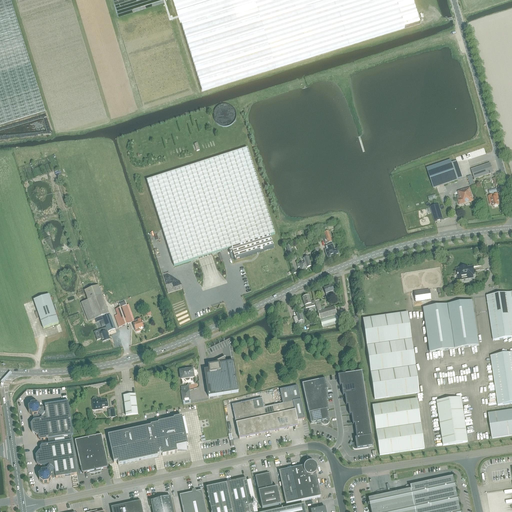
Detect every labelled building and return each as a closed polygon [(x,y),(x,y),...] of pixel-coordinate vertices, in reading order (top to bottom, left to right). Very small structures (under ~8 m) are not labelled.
[(0,0),(0,125),(45,112),(10,0),(0,0)] [(173,0),(202,92),(275,70),(420,25),(412,0),(173,0)] [(247,149),(147,181),(174,267),(231,248),(235,261),(274,248),(270,236),(275,234),(247,149)] [(457,181),(452,164),(451,160),(427,169),(433,189),(444,185),(457,181)] [(471,170),(474,179),(493,173),(490,164),(471,170)] [(459,197),(456,197),(457,200),(459,205),(473,201),(469,188),(461,191),(458,192),(459,197)] [(499,201),(498,196),(497,194),(488,197),(490,204),(492,204),(493,207),(499,206),(498,201),(499,201)] [(430,207),(434,221),(443,219),(438,205),(430,207)] [(328,232),(324,233),(325,239),(323,239),(325,244),(332,242),(328,232)] [(336,250),(334,250),(332,245),(325,247),(326,250),(325,250),(327,258),(338,254),(336,250)] [(303,259),(304,262),(297,265),(298,268),(300,267),(301,271),(307,269),(307,268),(311,266),(308,257),(303,259)] [(470,278),(473,277),(472,272),(474,271),(473,267),(467,268),(467,267),(460,268),(460,269),(459,269),(458,270),(457,270),(457,271),(458,276),(457,276),(457,280),(463,279),(463,280),(470,278)] [(323,289),(327,298),(334,296),(333,292),(333,290),(334,290),(333,287),(332,288),(331,286),(323,289)] [(99,287),(85,292),(88,301),(82,304),(89,324),(96,321),(102,319),(103,318),(106,328),(108,332),(115,329),(99,287)] [(430,300),(429,291),(414,293),(416,302),(430,300)] [(511,338),(511,292),(487,297),(493,341),(511,338)] [(33,300),(43,329),(59,324),(49,295),(33,300)] [(311,303),(309,296),(303,298),(306,309),(312,307),(315,306),(313,302),(311,303)] [(315,302),(318,312),(323,328),(339,323),(334,307),(322,311),(319,301),(315,302)] [(472,301),(423,308),(429,353),(479,345),(472,301)] [(117,316),(114,317),(119,328),(133,323),(128,311),(126,306),(115,310),(117,316)] [(297,314),(296,314),(297,317),(293,318),(295,323),(298,322),(298,323),(299,325),(304,324),(301,313),(299,313),(297,314)] [(363,319),(365,336),(374,399),(419,393),(407,313),(363,319)] [(96,321),(96,323),(100,322),(102,327),(105,326),(102,319),(96,321)] [(138,332),(139,332),(141,331),(140,329),(143,328),(140,319),(134,322),(134,325),(133,325),(135,331),(136,332),(138,332)] [(106,328),(99,331),(101,336),(103,342),(109,340),(111,339),(108,332),(106,328)] [(498,406),(511,403),(511,353),(491,357),(498,406)] [(204,371),(208,397),(231,394),(238,392),(234,362),(226,363),(226,364),(225,358),(213,364),(214,364),(214,365),(208,366),(209,370),(204,371)] [(185,370),(185,371),(180,372),(181,380),(185,379),(186,380),(186,381),(187,381),(188,381),(189,381),(189,380),(190,380),(190,379),(194,378),(193,370),(188,370),(185,370)] [(339,386),(341,386),(363,383),(362,372),(338,376),(339,386)] [(304,395),(326,390),(328,390),(325,380),(302,385),(304,395)] [(343,396),(344,396),(365,393),(363,383),(341,386),(343,396)] [(189,393),(189,392),(190,392),(189,391),(189,384),(188,384),(187,386),(187,387),(181,388),(182,393),(183,401),(190,400),(190,399),(189,397),(190,397),(190,396),(189,396),(189,393)] [(280,390),(283,404),(288,428),(290,427),(293,427),(294,427),(295,426),(295,427),(296,427),(298,426),(298,427),(299,427),(298,427),(297,421),(305,419),(298,386),(280,390)] [(304,395),(306,405),(326,401),(328,400),(326,390),(304,395)] [(346,406),(348,405),(366,403),(365,393),(344,396),(346,406)] [(126,416),(126,417),(138,415),(135,395),(136,395),(133,395),(134,395),(125,396),(123,396),(126,416)] [(101,399),(97,400),(96,399),(96,398),(95,398),(94,398),(93,399),(93,400),(92,400),(93,411),(103,410),(103,408),(108,407),(107,400),(101,401),(101,399)] [(461,398),(436,402),(443,446),(467,443),(461,398)] [(262,399),(252,401),(254,411),(259,434),(261,434),(264,433),(266,433),(266,434),(267,434),(267,433),(266,433),(268,432),(268,433),(269,433),(269,432),(264,409),(262,399)] [(372,406),(379,456),(424,449),(417,399),(372,406)] [(259,434),(254,411),(252,401),(232,406),(239,439),(240,439),(240,438),(241,437),(245,437),(246,437),(246,438),(247,438),(247,437),(249,437),(249,438),(250,438),(249,436),(251,436),(254,435),(256,435),(256,436),(257,436),(257,435),(259,435),(259,436),(259,435),(259,434)] [(306,405),(309,415),(327,411),(328,410),(326,401),(306,405)] [(41,441),(48,440),(71,436),(73,436),(68,402),(59,404),(54,405),(54,404),(45,406),(45,407),(40,408),(40,407),(36,404),(31,404),(28,408),(29,413),(33,416),(35,416),(35,421),(33,421),(31,425),(32,433),(37,436),(38,436),(38,439),(41,441)] [(349,415),(351,415),(368,412),(366,403),(348,405),(349,415)] [(283,404),(274,406),(279,430),(280,430),(280,429),(284,429),(285,428),(285,430),(286,429),(288,428),(288,429),(289,429),(288,428),(283,404)] [(274,406),(264,409),(269,432),(270,432),(274,431),(275,431),(276,432),(276,431),(278,430),(278,431),(279,431),(279,430),(274,406)] [(511,410),(488,414),(492,439),(511,435),(511,410)] [(327,411),(309,415),(311,424),(314,424),(321,423),(322,424),(323,425),(324,425),(326,425),(327,425),(328,424),(329,423),(329,421),(329,420),(328,416),(327,411)] [(353,425),(354,425),(369,422),(368,412),(351,415),(353,425)] [(162,456),(177,453),(177,451),(186,451),(186,446),(188,446),(182,417),(174,419),(174,420),(158,423),(158,424),(151,426),(151,427),(108,436),(114,463),(117,462),(118,466),(158,457),(157,454),(161,453),(162,456)] [(354,425),(356,439),(371,437),(369,422),(354,425)] [(71,436),(48,440),(49,445),(42,446),(40,449),(40,452),(39,452),(35,457),(37,464),(41,467),(43,467),(43,472),(41,472),(38,476),(39,481),(43,484),(48,483),(51,479),(51,478),(56,477),(56,478),(77,475),(71,436)] [(101,436),(88,438),(96,473),(100,472),(101,471),(101,470),(108,468),(101,436)] [(371,437),(356,439),(355,439),(355,442),(353,443),(352,444),(352,446),(352,447),(353,449),(354,449),(355,450),(369,448),(373,447),(371,437)] [(96,473),(88,438),(75,441),(82,474),(89,472),(89,473),(90,474),(96,473)] [(305,466),(292,469),(297,491),(318,486),(316,473),(317,471),(316,468),(315,465),(313,464),(310,463),(307,465),(305,466)] [(299,502),(297,491),(292,469),(279,472),(286,505),(299,502)] [(255,477),(262,509),(281,505),(277,488),(272,489),(270,476),(267,474),(255,477)] [(459,511),(458,502),(459,500),(457,499),(455,488),(456,486),(454,485),(452,477),(410,486),(410,490),(368,499),(369,503),(367,505),(370,506),(370,511),(459,511)] [(226,483),(226,484),(231,508),(251,503),(247,482),(246,479),(226,483)] [(232,511),(305,511),(304,506),(276,511),(256,511),(250,481),(247,482),(251,503),(231,508),(232,511)] [(232,511),(231,508),(226,484),(206,489),(211,511),(232,511)] [(321,497),(318,486),(297,491),(299,502),(321,497)] [(192,491),(192,492),(192,493),(180,496),(183,511),(206,511),(202,491),(196,492),(195,491),(194,490),(192,491)] [(173,511),(170,497),(157,500),(156,498),(148,500),(150,507),(152,507),(152,511),(173,511)] [(127,511),(142,511),(141,502),(126,505),(127,511)]
